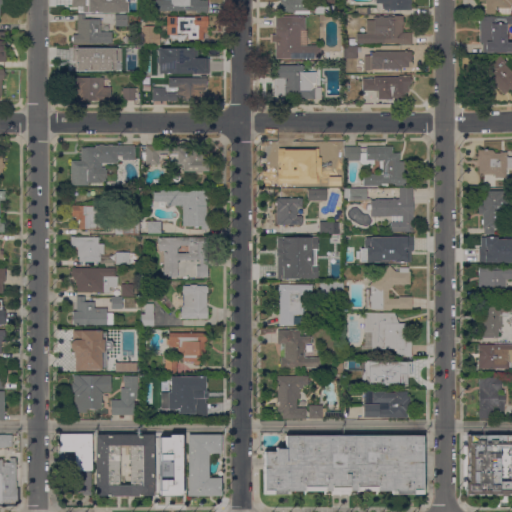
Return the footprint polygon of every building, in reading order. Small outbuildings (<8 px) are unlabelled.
[(101,14),(73,14),(73,12),(73,5),(75,5),(75,0),(98,0),(98,5),(103,5),(103,11),(101,11),(101,12),(101,14)] [(155,0),(208,0),(208,12),(196,12),(196,11),(158,11),(158,12),(158,14),(155,14),(155,12),(155,0)] [(310,14),(295,14),(295,12),(281,12),(281,0),(311,0),(311,11),(310,11),(310,12),(310,14)] [(411,0),(411,10),(384,10),(384,9),(382,9),(382,3),(376,3),(376,0),(411,0)] [(511,0),(511,5),(511,14),(499,14),(499,8),(495,8),(495,14),(486,14),(486,1),(479,1),(479,0),(511,0)] [(334,12),(334,14),(315,14),(315,12),(315,7),(329,7),(329,5),(334,5),(334,12)] [(78,15),(85,15),(85,19),(100,19),(100,32),(112,32),(112,43),(73,43),(73,35),(78,35),(78,15)] [(126,27),(114,27),(114,15),(126,15),(126,27)] [(208,16),(208,27),(207,27),(207,33),(203,33),(203,40),(188,40),(188,34),(177,34),(177,35),(166,35),(166,17),(208,16)] [(400,43),(356,43),(356,33),(366,33),(366,20),(374,20),(374,17),(380,17),(380,16),(383,16),(383,17),(394,17),(394,16),(403,16),(403,33),(412,32),(412,43),(412,45),(400,45),(400,43)] [(305,17),(305,30),(307,30),(307,45),(321,46),(321,59),(275,59),(275,43),(271,43),(271,34),(275,34),(275,33),(275,31),(275,29),(275,28),(275,17),(305,17)] [(511,17),(511,25),(507,25),(507,41),(511,41),(511,53),(480,53),(479,17),(511,17)] [(153,35),(153,43),(142,43),(142,34),(153,35)] [(357,46),(357,47),(361,47),(361,52),(357,52),(357,58),(344,58),(344,46),(357,46)] [(101,48),(101,55),(91,55),(91,63),(98,63),(97,72),(72,71),(73,48),(101,48)] [(158,65),(157,65),(157,64),(156,63),(156,58),(157,57),(157,48),(193,48),(197,49),(197,58),(208,58),(208,73),(204,73),(204,71),(203,71),(203,74),(158,74),(158,65)] [(408,64),(408,67),(401,67),(401,69),(372,69),(372,70),(364,70),(364,55),(371,56),(371,52),(374,52),(375,51),(412,51),(412,59),(411,59),(411,62),(409,64),(408,64)] [(504,94),(490,80),(488,82),(479,73),(487,65),(489,67),(500,55),(506,61),(504,64),(511,72),(511,92),(510,89),(504,94)] [(303,86),(314,86),(314,85),(321,85),(321,99),(298,99),(298,96),(276,96),(276,65),(303,65),(303,86)] [(410,76),(410,79),(412,79),(412,84),(410,84),(410,86),(408,86),(408,92),(405,92),(405,99),(378,100),(378,91),(363,91),(363,79),(374,79),(374,77),(399,77),(399,76),(410,76)] [(111,87),(111,96),(112,96),(112,99),(111,99),(111,102),(77,101),(77,87),(74,87),(74,77),(104,78),(104,87),(111,87)] [(207,78),(207,81),(208,81),(208,85),(207,85),(207,88),(199,88),(199,100),(187,99),(187,101),(153,101),(153,88),(165,88),(165,93),(176,93),(176,87),(169,87),(169,78),(207,78)] [(135,88),(135,101),(123,101),(123,88),(135,88)] [(71,161),(82,161),(81,148),(96,148),(96,146),(99,146),(100,145),(103,145),(104,146),(135,146),(135,160),(123,160),(123,162),(101,163),(101,167),(105,167),(105,170),(107,170),(107,177),(105,177),(106,181),(101,181),(101,182),(88,182),(88,185),(72,185),(71,161)] [(146,146),(187,145),(187,151),(196,151),(196,154),(203,154),(203,160),(208,160),(208,171),(183,171),(183,164),(177,164),(177,160),(170,160),(170,155),(159,155),(159,165),(146,165),(146,146)] [(360,147),(360,153),(366,153),(366,146),(391,146),(391,153),(399,153),(399,162),(404,162),(404,174),(406,174),(406,186),(395,186),(395,184),(381,184),(381,186),(363,186),(363,174),(380,174),(380,161),(376,161),(376,160),(374,160),(374,164),(363,165),(360,161),(344,161),(344,147),(360,147)] [(315,163),(303,163),(303,165),(307,165),(307,173),(297,173),(297,179),(278,179),(278,150),(315,150),(315,163)] [(478,161),(478,150),(492,150),(495,153),(502,153),(502,152),(507,152),(507,157),(511,157),(511,168),(506,168),(506,177),(495,178),(495,174),(483,174),(483,173),(479,173),(479,161),(478,161)] [(115,180),(108,180),(108,167),(116,167),(115,180)] [(327,190),(327,201),(307,200),(308,189),(327,190)] [(367,189),(367,200),(350,200),(350,198),(343,198),(343,189),(367,189)] [(401,222),(401,216),(392,216),(385,216),(385,217),(370,217),(371,200),(375,200),(375,199),(393,199),(393,198),(396,198),(396,199),(399,199),(399,189),(413,189),(413,232),(391,232),(392,221),(401,222)] [(208,190),(208,200),(207,200),(207,226),(183,226),(183,206),(167,206),(167,202),(153,202),(153,192),(160,192),(160,190),(208,190)] [(505,191),(505,193),(511,193),(511,214),(504,214),(505,228),(493,228),(493,234),(484,234),(484,228),(482,228),(482,214),(479,214),(479,206),(483,205),(483,201),(482,201),(482,193),(483,193),(483,191),(505,191)] [(302,198),(302,201),(303,201),(303,204),(302,204),(302,217),(303,217),(303,226),(301,226),(301,225),(299,225),(299,226),(294,226),(294,225),(293,225),(293,226),(290,226),(290,225),(276,224),(276,205),(276,204),(275,204),(275,201),(276,201),(276,198),(302,198)] [(72,205),(98,205),(98,223),(105,223),(105,229),(80,229),(80,220),(77,220),(77,216),(72,216),(72,205)] [(162,221),(161,233),(148,233),(148,221),(162,221)] [(333,222),(333,225),(337,225),(337,233),(333,233),(333,234),(319,234),(319,221),(333,222)] [(139,234),(124,234),(124,222),(139,222),(139,234)] [(367,235),(367,246),(355,246),(355,235),(367,235)] [(71,236),(76,236),(76,237),(99,237),(99,244),(104,244),(104,254),(101,254),(101,261),(100,261),(100,262),(79,262),(79,257),(78,257),(78,247),(71,247),(71,236)] [(294,236),(294,245),(311,245),(311,265),(290,264),(290,281),(278,281),(279,265),(277,265),(277,251),(278,251),(278,236),(294,236)] [(511,263),(478,263),(478,248),(480,248),(480,237),(496,237),(496,239),(511,239),(511,237),(511,263)] [(164,251),(159,251),(159,238),(208,238),(208,277),(196,277),(196,265),(200,265),(200,260),(178,260),(178,277),(164,277),(164,251)] [(381,264),(381,247),(384,247),(384,241),(388,241),(388,239),(401,239),(401,245),(403,245),(403,251),(406,251),(406,252),(408,253),(408,254),(408,255),(412,255),(412,264),(381,264)] [(116,252),(130,252),(130,264),(116,264),(116,252)] [(343,280),(329,280),(330,265),(343,265),(343,280)] [(389,299),(399,299),(399,297),(412,297),(412,311),(375,311),(375,309),(371,309),(371,307),(365,307),(365,289),(371,289),(369,286),(388,266),(394,271),(399,271),(399,267),(409,268),(409,272),(410,272),(410,285),(394,285),(389,290),(389,299)] [(491,266),(491,267),(511,267),(511,279),(506,279),(506,288),(499,291),(498,291),(479,291),(479,267),(480,267),(480,266),(491,266)] [(116,268),(116,277),(118,277),(118,288),(110,288),(110,293),(78,292),(78,286),(76,286),(76,280),(72,280),(72,268),(116,268)] [(343,297),(320,297),(320,282),(343,282),(343,297)] [(134,284),(134,296),(121,296),(121,284),(134,284)] [(181,319),(181,307),(182,307),(182,306),(183,306),(183,294),(182,294),(182,286),(189,286),(189,285),(196,285),(196,286),(206,286),(206,287),(207,288),(207,292),(206,293),(206,307),(207,307),(207,319),(181,319)] [(279,285),(313,285),(313,291),(303,291),(303,296),(301,296),(301,307),(304,307),(304,314),(294,314),(294,325),(280,325),(279,285)] [(164,294),(168,300),(162,304),(158,299),(164,294)] [(77,297),(85,297),(86,302),(95,302),(95,308),(107,308),(107,325),(73,325),(73,321),(72,320),(72,317),(73,316),(73,311),(77,311),(77,297)] [(123,297),(123,309),(112,309),(112,297),(123,297)] [(498,327),(498,338),(482,338),(482,330),(479,330),(479,324),(482,324),(482,311),(480,311),(480,299),(511,299),(511,312),(507,312),(507,316),(501,316),(501,327),(498,327)] [(153,326),(141,326),(141,314),(144,314),(144,304),(153,304),(153,326)] [(412,357),(396,357),(396,349),(371,349),(371,332),(364,332),(364,313),(394,313),(398,323),(412,323),(412,357)] [(103,370),(71,370),(71,332),(98,332),(98,330),(115,329),(115,344),(103,344),(103,370)] [(277,330),(300,330),(300,336),(311,336),(311,343),(306,343),(306,353),(305,353),(305,357),(321,358),(321,368),(280,368),(280,357),(284,357),(284,344),(277,344),(277,330)] [(207,333),(207,335),(208,335),(208,339),(206,340),(206,342),(206,355),(201,355),(201,363),(200,363),(199,364),(196,364),(195,363),(194,363),(194,361),(183,362),(183,356),(180,356),(180,347),(170,347),(169,333),(207,333)] [(511,345),(511,363),(511,369),(478,369),(478,345),(511,345)] [(175,374),(164,374),(164,359),(176,359),(175,374)] [(358,359),(358,371),(343,371),(343,359),(358,359)] [(412,364),(412,374),(411,374),(411,375),(409,377),(409,380),(401,380),(401,382),(374,382),(374,373),(377,373),(377,368),(374,368),(374,364),(412,364)] [(112,376),(111,392),(102,392),(102,409),(98,409),(98,410),(95,410),(95,409),(87,409),(87,413),(75,413),(75,392),(72,392),(72,382),(73,382),(73,375),(112,376)] [(111,415),(112,400),(120,400),(120,388),(123,388),(123,382),(122,382),(122,376),(137,376),(137,402),(139,402),(139,414),(134,414),(134,415),(111,415)] [(309,376),(309,385),(303,385),(303,389),(300,389),(299,399),(297,399),(297,408),(306,408),(306,419),(283,419),(283,412),(278,412),(278,387),(277,387),(277,376),(309,376)] [(169,377),(205,377),(205,391),(207,391),(207,399),(205,399),(205,403),(206,403),(206,419),(191,419),(191,418),(181,418),(181,414),(177,414),(177,412),(175,410),(172,409),(160,409),(160,392),(169,392),(169,377)] [(501,377),(501,389),(498,389),(498,395),(505,395),(506,404),(504,404),(504,411),(497,411),(497,407),(494,407),(494,418),(480,418),(479,377),(501,377)] [(364,418),(364,404),(380,404),(380,403),(364,403),(364,390),(372,390),(372,392),(385,392),(385,393),(395,393),(395,392),(407,392),(407,398),(410,398),(410,413),(410,418),(364,418)] [(323,405),(323,408),(327,408),(327,417),(323,417),(323,419),(309,419),(309,405),(323,405)] [(91,495),(83,495),(83,493),(71,493),(71,469),(75,469),(76,451),(60,451),(60,434),(92,434),(91,495)] [(13,447),(6,447),(6,448),(0,448),(0,435),(13,435),(13,447)] [(96,496),(96,435),(154,435),(154,496),(96,496)] [(188,435),(222,435),(221,453),(209,453),(209,478),(222,478),(222,496),(188,496),(188,435)] [(423,435),(423,494),(392,494),(392,491),(351,491),(351,495),(332,495),(332,491),(289,491),(289,495),(264,495),(264,452),(275,451),(275,449),(285,449),(285,436),(423,435)] [(511,496),(496,496),(496,494),(491,494),(491,496),(487,496),(487,494),(484,494),(484,496),(480,496),(480,494),(472,494),(472,495),(469,495),(469,494),(467,494),(467,482),(464,482),(464,440),(467,440),(467,435),(511,435),(511,496)] [(181,436),(181,449),(175,449),(175,451),(162,451),(162,436),(181,436)] [(0,460),(3,460),(3,463),(10,463),(10,458),(16,458),(16,460),(18,460),(18,463),(17,463),(17,489),(20,489),(20,502),(16,506),(0,505),(0,460)] [(179,459),(180,474),(183,474),(183,494),(162,494),(162,490),(159,490),(158,460),(179,459)]
